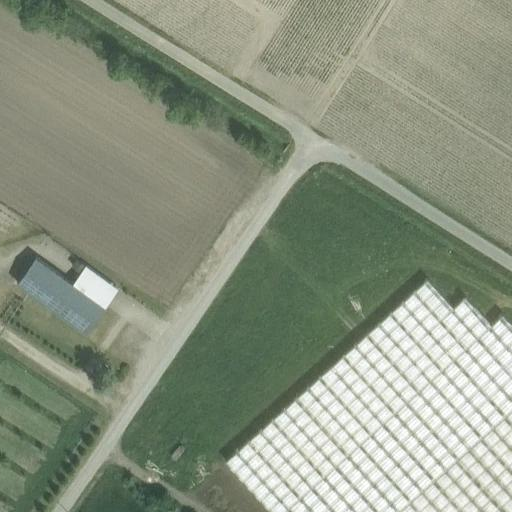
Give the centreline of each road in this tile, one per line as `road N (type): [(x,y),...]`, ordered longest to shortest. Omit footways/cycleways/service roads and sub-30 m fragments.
road 1 (unclassified): [(511,268),(309,139),(58,511)]
road 2 (track): [(309,139),(88,0)]
